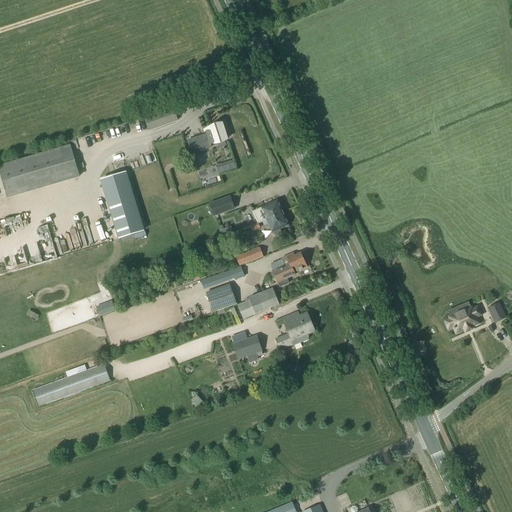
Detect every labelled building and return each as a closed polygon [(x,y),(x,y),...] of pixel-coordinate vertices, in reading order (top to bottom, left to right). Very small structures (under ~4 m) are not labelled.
[(177,121),(173,110),(145,119),(148,129),(149,131),(177,121)] [(205,131),(210,146),(227,140),(222,124),(208,128),(209,130),(205,131)] [(128,165),(184,151),(179,132),(123,146),(128,165)] [(69,145),(0,165),(0,176),(6,197),(79,176),(70,148),(69,145)] [(143,231),(125,173),(101,181),(119,239),(143,231)] [(232,205),(230,197),(209,204),(214,217),(224,213),(222,208),(232,205)] [(259,224),(262,223),(284,213),(281,207),(281,206),(280,203),(279,202),(278,200),(261,208),(265,218),(261,219),(261,217),(256,219),(257,223),(259,224)] [(286,219),(284,213),(262,223),(263,226),(268,224),(272,234),(273,233),(275,236),(281,234),(280,230),(289,226),(288,224),(289,222),(287,220),(286,219)] [(260,228),(259,224),(257,223),(253,225),(250,227),(252,232),(260,228)] [(260,248),(236,257),(239,267),(264,257),(260,248)] [(303,259),(301,253),(294,256),(293,253),(281,259),(285,266),(272,271),(273,272),(271,273),(273,278),(275,278),(279,287),(288,283),(286,279),(294,275),(294,273),(307,268),(305,264),(306,262),(305,259),(303,259)] [(240,267),(213,277),(216,285),(234,278),(234,280),(243,276),(240,267)] [(229,286),(206,295),(213,313),(236,304),(229,286)] [(249,300),(237,305),(243,320),(279,305),(272,288),(248,298),(249,300)] [(504,316),(498,303),(486,309),(492,321),(504,316)] [(464,330),(464,332),(472,328),(471,327),(479,324),(476,318),(481,316),(478,307),(473,309),(472,308),(449,318),(449,319),(444,322),(448,330),(453,328),(456,334),(464,330)] [(315,332),(307,314),(300,317),(298,313),(282,320),(288,335),(276,340),(280,351),(294,345),(294,346),(307,341),(308,337),(307,335),(315,332)] [(261,351),(256,336),(233,344),(237,360),(261,351)] [(104,364),(32,391),(38,408),(110,381),(104,364)] [(187,398),(192,404),(198,398),(193,392),(187,398)] [(295,511),(291,503),(269,511),(295,511)]
